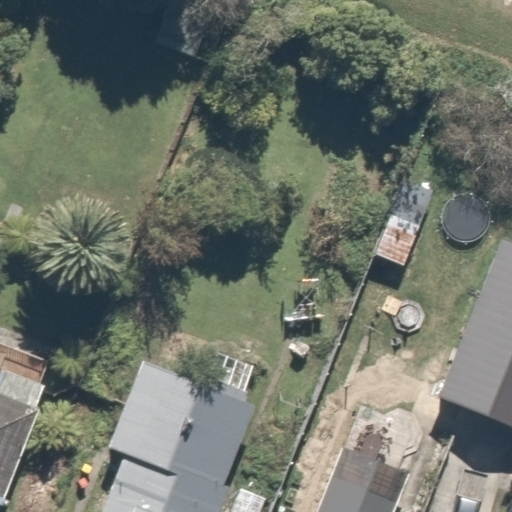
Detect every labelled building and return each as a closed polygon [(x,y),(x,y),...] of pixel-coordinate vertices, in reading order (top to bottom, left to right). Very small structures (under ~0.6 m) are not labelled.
[(511,432),(511,328),(456,311),(420,427),(505,454),(511,432)] [(203,511),(237,409),(113,369),(78,477),(95,483),(85,511),(203,511)] [(0,464),(13,431),(0,425),(0,464)] [(388,511),(395,497),(318,463),(296,511),(388,511)] [(260,511),(267,497),(237,485),(225,511),(260,511)]
